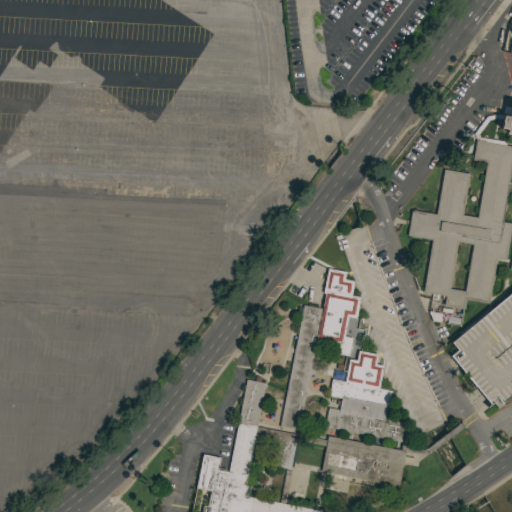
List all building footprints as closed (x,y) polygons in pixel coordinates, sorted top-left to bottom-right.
[(511,135),(506,134),(507,129),(501,128),(503,116),(509,117),(511,103),(511,135)] [(485,116),(496,114),(503,115),(502,119),(496,118),(488,120),(478,134),(479,137),(505,141),(505,145),(476,140),(472,134),(485,116)] [(431,240),(406,235),(411,210),(435,214),(443,169),(469,173),(462,215),(476,217),(485,162),(472,160),(475,140),(476,140),(505,145),(511,146),(511,164),(502,222),(511,223),(511,224),(511,230),(505,260),(496,258),(488,303),(465,300),(464,309),(443,306),(445,296),(422,292),(431,240)] [(303,305),(321,309),(324,294),(322,294),(327,269),(345,272),(344,280),(353,282),(351,296),(359,297),(355,319),(347,317),(343,337),(351,339),(348,356),(335,354),(337,344),(315,340),(298,431),(279,427),(303,305)] [(457,350),(451,343),(511,291),(511,395),(502,404),(502,405),(498,409),(492,402),(490,404),(449,356),(457,350)] [(377,355),(375,365),(382,366),(378,388),(391,391),(388,408),(386,407),(384,419),(406,423),(402,442),(337,429),(337,430),(324,427),(328,408),(338,410),(340,399),(328,396),(331,379),(343,382),(348,359),(355,361),(357,351),(377,355)] [(220,458),(218,468),(225,470),(225,472),(228,472),(246,380),(254,381),(255,376),(261,377),(259,383),(265,384),(256,427),(326,441),(327,436),(404,450),(402,458),(397,487),(320,471),(325,446),(298,441),(292,467),(290,466),(290,469),(291,470),(284,503),(318,510),(317,511),(206,511),(207,507),(210,491),(195,488),(202,454),(220,458)]
